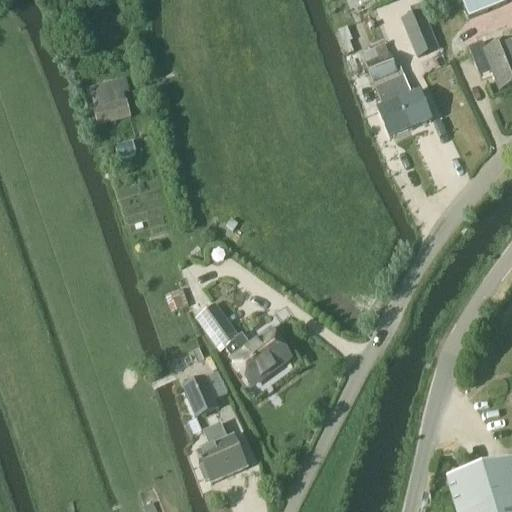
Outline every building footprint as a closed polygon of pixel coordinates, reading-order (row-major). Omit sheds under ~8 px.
[(460,0),(469,21),(507,6),(504,0),(460,0)] [(383,14),(360,24),(371,47),(393,39),(383,14)] [(395,71),(443,50),(433,27),(373,52),(385,82),(397,77),(395,71)] [(346,29),(337,33),(347,57),(354,54),(349,44),(352,43),(346,29)] [(511,88),(511,46),(510,42),(485,52),(482,45),(468,50),(477,73),(490,68),(500,93),(511,88)] [(373,52),(360,58),(373,87),(385,82),(373,52)] [(396,99),(410,132),(430,124),(419,96),(412,98),(404,79),(390,85),(391,90),(387,91),(391,101),(396,99)] [(391,90),(390,85),(375,91),(382,110),(377,112),(389,141),(410,132),(396,99),(391,101),(387,91),(391,90)] [(93,111),(92,112),(96,130),(130,121),(125,103),(94,111),(93,111)] [(197,322),(223,358),(226,356),(232,363),(231,364),(249,390),(254,387),(258,386),(264,381),(266,378),(288,362),(270,336),(249,350),(241,338),(237,341),(214,309),(197,322)] [(205,381),(183,391),(196,421),(218,412),(205,381)] [(200,455),(197,456),(202,465),(198,467),(205,484),(209,483),(211,487),(246,472),(232,441),(227,443),(221,427),(203,435),(208,447),(198,451),(200,455)] [(454,511),(511,511),(511,463),(446,483),(454,511)]
